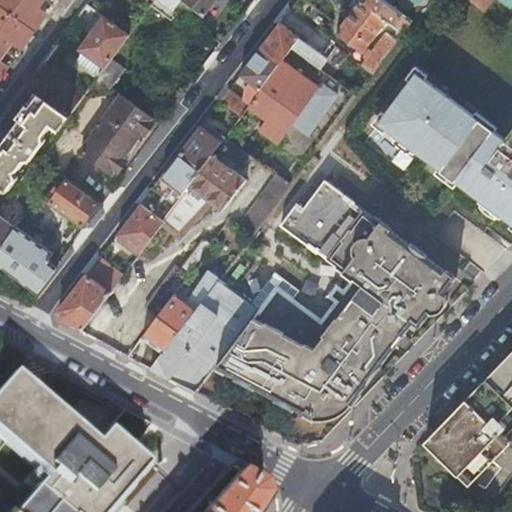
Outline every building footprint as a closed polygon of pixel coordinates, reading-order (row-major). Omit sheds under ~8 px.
[(41,0),(0,0),(0,74),(8,65),(2,61),(1,55),(11,42),(16,41),(22,45),(47,11),(41,7),(40,2),(41,0)] [(187,0),(206,13),(215,0),(187,0)] [(383,0),(361,0),(338,32),(363,51),(388,18),(405,30),(411,21),(383,0)] [(106,67),(130,34),(105,16),(82,47),(76,54),(77,59),(97,74),(102,72),(106,67)] [(281,63),(284,58),(293,46),(310,59),(317,49),(297,33),(280,21),(259,47),(281,63)] [(372,57),(380,63),(398,39),(390,34),(372,57)] [(259,47),(240,73),(252,82),(248,86),(248,98),(252,101),(281,63),(259,47)] [(249,105),(266,118),(258,128),(278,142),(294,122),(309,133),(338,94),(323,83),(321,86),(284,58),(281,63),(252,101),(249,105)] [(511,135),(424,70),(386,119),(401,131),(399,134),(421,150),(423,147),(449,166),(447,168),(459,178),(461,176),(487,195),(485,198),(509,215),(510,212),(511,213),(511,135)] [(71,114),(80,102),(56,85),(45,95),(47,97),(71,114)] [(228,88),(220,99),(241,115),(249,105),(245,101),(228,88)] [(40,156),(71,114),(47,97),(45,95),(39,91),(30,103),(29,103),(19,116),(19,117),(1,141),(1,140),(0,141),(0,181),(5,185),(14,191),(40,156)] [(149,118),(153,114),(123,93),(86,143),(115,165),(118,161),(122,163),(130,151),(127,149),(142,129),(145,131),(153,121),(149,118)] [(201,123),(180,151),(203,167),(226,136),(221,133),(219,136),(201,123)] [(164,219),(163,220),(182,234),(209,197),(224,208),(246,178),(233,168),(222,160),(225,156),(236,164),(246,151),(226,135),(226,136),(203,167),(177,201),(172,208),(163,219),(164,219)] [(180,151),(153,186),(166,196),(168,194),(174,186),(179,189),(173,197),(177,201),(203,167),(180,151)] [(222,160),(233,168),(236,164),(225,156),(222,160)] [(252,235),(290,184),(277,174),(240,226),(252,235)] [(82,224),(100,200),(69,177),(50,201),(82,224)] [(174,186),(168,194),(173,197),(179,189),(174,186)] [(214,366),(312,418),(314,415),(320,416),(325,417),(329,416),(334,416),(337,415),(343,412),(347,409),(351,407),(355,402),(358,397),(366,386),(364,385),(386,355),(381,352),(394,334),(398,337),(396,340),(399,341),(411,326),(409,324),(407,326),(403,323),(412,310),(424,319),(434,306),(436,307),(439,307),(442,306),(444,304),(446,302),(448,301),(450,298),(452,295),(452,292),(452,289),(453,285),(452,284),(451,283),(461,269),(349,188),(337,204),(334,204),(331,204),(330,205),(328,205),(326,206),(324,206),(323,207),(314,219),(320,223),(308,240),(318,247),(319,245),(339,259),(338,261),(353,272),(345,283),(340,280),(342,277),(339,275),(324,295),(327,298),(329,296),(334,299),(321,317),(292,296),(298,288),(274,271),(251,302),(258,308),(214,366)] [(151,192),(142,202),(163,219),(172,208),(151,192)] [(38,195),(27,211),(38,219),(49,202),(38,195)] [(141,201),(117,233),(140,251),(163,220),(164,219),(163,219),(142,202),(141,201)] [(0,246),(11,232),(22,216),(19,214),(15,219),(1,209),(0,208),(0,246)] [(0,264),(38,292),(57,266),(49,260),(50,258),(48,257),(53,251),(27,233),(22,240),(11,232),(0,246),(0,264)] [(146,305),(159,315),(186,278),(212,244),(204,238),(181,268),(177,265),(146,305)] [(122,275),(99,257),(86,273),(110,291),(122,275)] [(159,315),(142,337),(163,352),(218,278),(219,279),(220,277),(211,270),(190,298),(187,295),(193,286),(192,283),(186,278),(159,315)] [(110,291),(86,273),(58,310),(61,319),(71,325),(81,330),(110,291)] [(163,352),(152,367),(195,390),(214,366),(258,308),(251,302),(219,279),(218,278),(163,352)] [(511,351),(490,374),(431,434),(440,443),(436,447),(442,454),(462,472),(464,470),(475,481),(511,444),(511,439),(510,437),(511,435),(511,351)] [(105,511),(147,464),(106,428),(95,442),(36,392),(13,372),(12,373),(0,386),(0,437),(45,475),(12,511),(105,511)] [(262,482),(240,470),(203,511),(256,511),(267,497),(262,482)]
